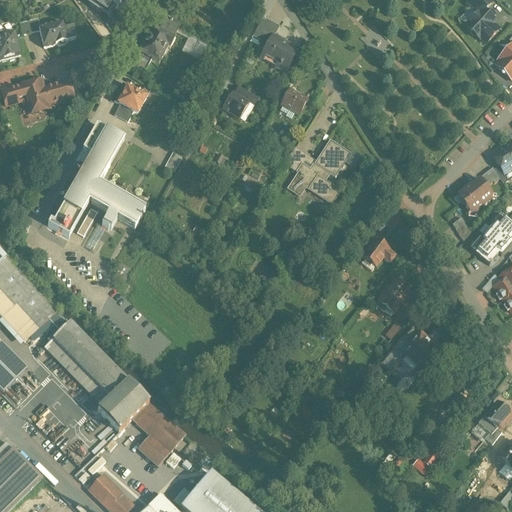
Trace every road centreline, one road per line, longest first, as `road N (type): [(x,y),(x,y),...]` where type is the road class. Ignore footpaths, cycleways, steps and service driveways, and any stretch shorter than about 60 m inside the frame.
road 1 (residential): [(419,204),(403,194),(282,0)]
road 2 (residential): [(419,204),(511,362)]
road 3 (residential): [(139,0),(103,49),(0,77)]
road 4 (residential): [(511,109),(419,204)]
road 5 (residential): [(89,511),(0,423)]
